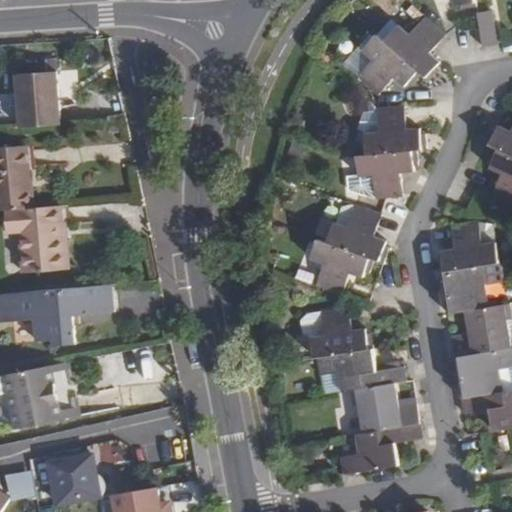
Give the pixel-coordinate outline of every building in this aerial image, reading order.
[(494,9),(477,12),(482,44),(499,42),(494,9)] [(431,52),(445,36),(423,16),(410,33),(399,23),(384,41),(377,34),(362,50),(374,60),(357,78),(379,96),(393,79),(404,89),(419,71),(426,77),(439,61),(431,52)] [(25,126),(64,122),(60,70),(21,73),(25,126)] [(0,122),(15,121),(12,93),(0,93),(0,122)] [(373,177),(376,197),(376,200),(404,195),(401,174),(418,171),(414,149),(423,147),(420,128),(406,130),(404,108),(379,111),(379,112),(382,132),(366,135),(365,136),(368,156),(356,158),(359,179),(361,179),(373,177)] [(382,132),(379,112),(364,114),(359,128),(366,135),(382,132)] [(511,127),(510,131),(497,123),(486,143),(499,151),(489,168),(502,175),(490,195),(511,205),(511,127)] [(0,210),(8,210),(37,208),(36,192),(32,193),(28,146),(0,147),(0,210)] [(370,198),(376,197),(373,177),(361,179),(363,196),(366,197),(370,198)] [(70,239),(68,205),(59,206),(62,240),(66,239),(70,239)] [(37,208),(8,210),(10,233),(21,233),(24,271),(68,269),(66,239),(62,240),(59,206),(37,208)] [(324,264),(316,284),(342,293),(350,274),(362,279),(370,259),(380,262),(389,243),(373,237),(381,217),(355,207),(347,227),(334,223),(327,242),(318,239),(310,260),(324,264)] [(495,431),(511,428),(511,390),(500,392),(496,370),(511,365),(511,354),(511,349),(508,349),(504,323),(508,322),(505,305),(487,307),(482,285),(498,282),(491,241),(478,242),(474,222),(449,227),(454,251),(440,253),(451,314),(465,313),(468,336),(451,339),(454,360),(460,359),(466,398),(461,399),(464,417),(491,413),(495,431)] [(114,284),(0,294),(0,322),(34,320),(37,342),(54,340),(54,346),(78,345),(76,315),(116,312),(114,284)] [(325,334),(311,337),(319,378),(336,374),(340,394),(354,390),(363,434),(355,436),(358,454),(339,457),(342,474),(401,464),(396,443),(422,438),(416,403),(399,406),(395,384),(405,382),(403,366),(376,371),(373,347),(368,349),(365,328),(351,331),(349,310),(321,315),(325,334)] [(304,333),(311,337),(325,334),(321,315),(307,318),(302,324),(304,333)] [(71,368),(69,360),(50,364),(51,371),(71,368)] [(5,373),(10,395),(16,427),(60,417),(59,409),(51,371),(50,364),(5,373)] [(5,373),(0,373),(0,397),(1,397),(5,397),(7,397),(10,395),(5,373)] [(59,409),(60,417),(80,413),(79,405),(59,409)] [(94,454),(51,462),(58,504),(102,496),(94,454)] [(158,487),(116,494),(118,511),(173,511),(173,504),(162,506),(158,487)] [(0,491),(0,511),(1,511),(11,498),(0,491)]
